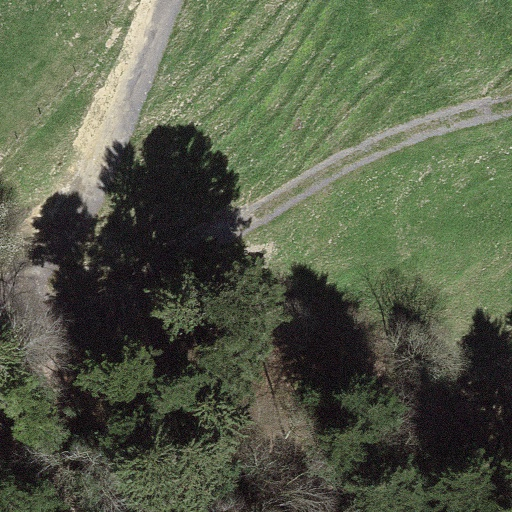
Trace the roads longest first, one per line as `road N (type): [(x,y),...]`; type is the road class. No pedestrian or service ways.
road 1 (track): [(53,256),(65,285),(126,287),(327,168),(511,103)]
road 2 (track): [(53,256),(145,58),(160,0)]
